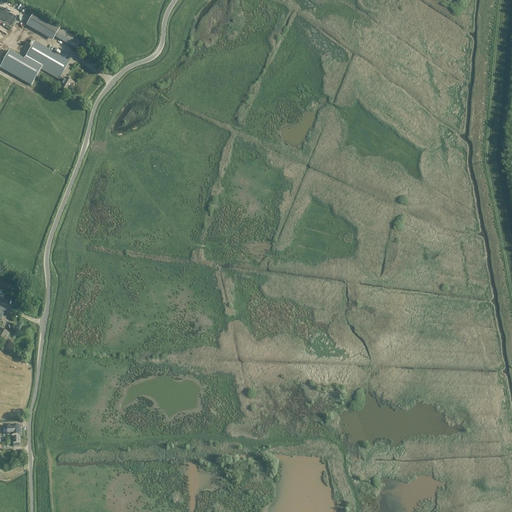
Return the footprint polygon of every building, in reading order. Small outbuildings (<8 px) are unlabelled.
[(8,26),(12,16),(0,10),(0,30),(9,35),(12,28),(8,26)] [(26,25),(52,40),(59,28),(33,13),(26,25)] [(55,37),(76,49),(81,41),(60,28),(55,37)] [(67,93),(70,89),(71,89),(75,83),(66,78),(65,78),(61,76),(70,61),(35,41),(24,60),(40,69),(59,80),(63,82),(60,88),(67,93)] [(40,69),(24,60),(9,51),(0,66),(0,67),(31,85),(40,69)] [(0,305),(0,322),(0,323),(0,341),(3,343),(7,337),(8,338),(10,334),(3,330),(6,325),(0,321),(0,319),(6,309),(0,305)] [(20,435),(20,426),(11,426),(7,427),(7,435),(12,435),(12,436),(20,435)] [(12,438),(13,443),(14,443),(14,447),(20,447),(20,443),(21,443),(20,437),(12,438)]
